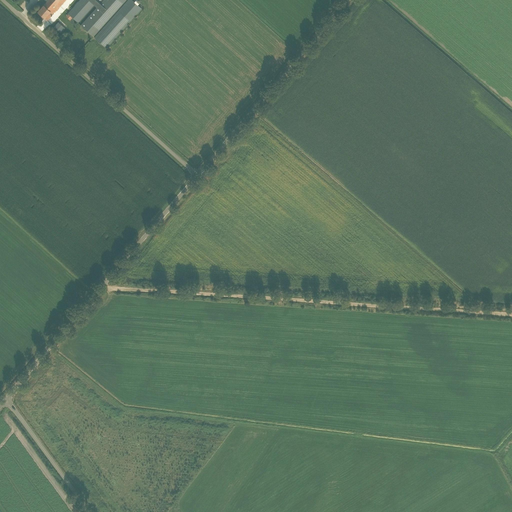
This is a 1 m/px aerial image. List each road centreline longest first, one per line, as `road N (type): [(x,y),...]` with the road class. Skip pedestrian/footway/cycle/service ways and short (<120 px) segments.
road 1 (track): [(511,314),(102,287)]
road 2 (unclassified): [(4,399),(197,175)]
road 3 (unclassified): [(197,175),(2,0)]
road 4 (unclassified): [(197,175),(348,0)]
road 5 (unclassified): [(87,511),(4,399)]
